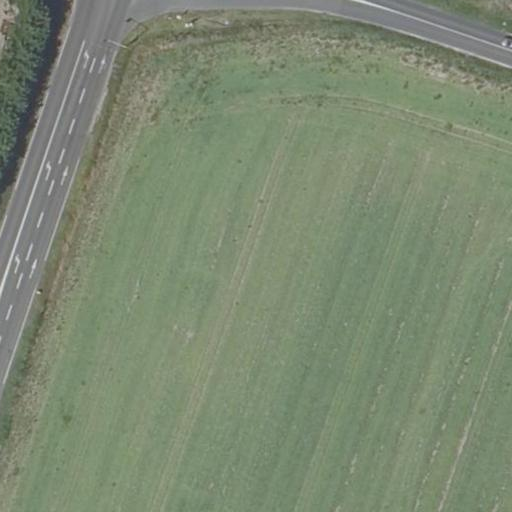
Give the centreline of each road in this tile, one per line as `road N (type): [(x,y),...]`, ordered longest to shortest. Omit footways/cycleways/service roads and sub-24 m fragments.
road 1 (primary): [(0,309),(106,0)]
road 2 (primary): [(355,0),(511,50)]
